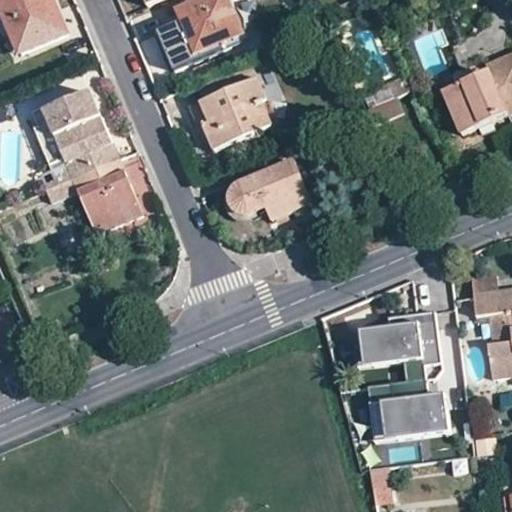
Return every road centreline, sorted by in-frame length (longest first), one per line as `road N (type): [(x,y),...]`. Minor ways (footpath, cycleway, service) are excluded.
road 1 (residential): [(98,0),(232,329)]
road 2 (residential): [(232,329),(511,214)]
road 3 (residential): [(0,429),(232,329)]
